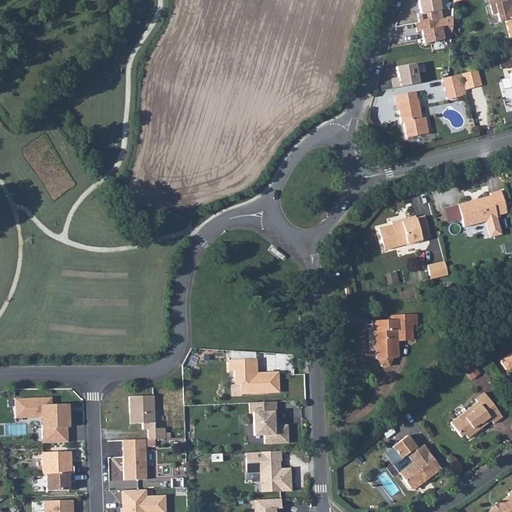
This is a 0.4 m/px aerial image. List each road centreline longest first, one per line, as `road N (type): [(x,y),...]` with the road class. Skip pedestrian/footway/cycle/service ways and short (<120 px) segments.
road 1 (residential): [(94,372),(150,371),(169,360),(180,337),(183,278),(200,238),(230,217),(272,214)]
road 2 (residential): [(309,242),(323,511)]
road 3 (residential): [(355,176),(511,138)]
road 4 (residential): [(390,0),(341,140)]
road 5 (residential): [(97,511),(94,372)]
